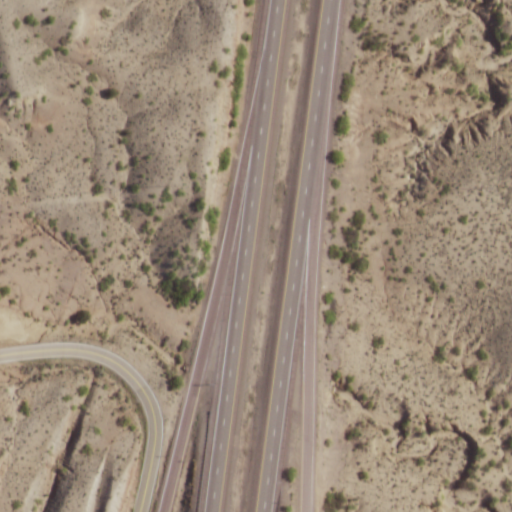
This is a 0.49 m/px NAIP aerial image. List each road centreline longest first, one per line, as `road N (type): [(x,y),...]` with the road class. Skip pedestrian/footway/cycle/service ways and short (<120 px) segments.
road 1 (motorway): [(261,511),(329,0)]
road 2 (motorway): [(276,0),(210,511)]
road 3 (motorway): [(272,48),(163,511)]
road 4 (motorway): [(304,511),(319,77)]
road 5 (residential): [(139,511),(154,444),(142,388),(98,354),(0,353)]
road 6 (track): [(165,188),(0,207)]
